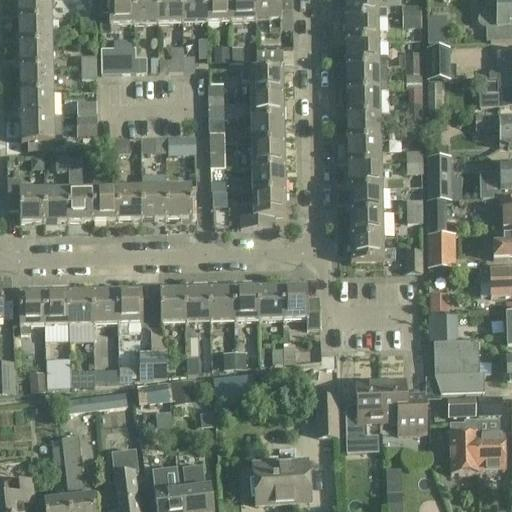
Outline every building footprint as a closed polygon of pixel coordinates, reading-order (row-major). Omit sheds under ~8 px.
[(17,0),(18,25),(51,24),(49,0),(17,0)] [(98,0),(99,18),(108,17),(108,29),(133,29),(131,0),(98,0)] [(131,0),(133,29),(158,28),(156,0),(131,0)] [(156,0),(158,28),(182,27),(181,0),(156,0)] [(181,0),(182,27),(206,27),(205,0),(181,0)] [(205,0),(206,27),(231,26),(230,0),(205,0)] [(254,0),(230,0),(231,26),(255,26),(254,0)] [(279,0),(254,0),(255,26),(268,25),(269,35),(292,35),(291,4),(279,5),(279,0)] [(343,0),(344,23),(377,22),(386,22),(385,0),(343,0)] [(511,0),(495,1),(495,2),(484,2),(485,16),(480,17),(477,20),(476,24),(478,28),(481,31),(485,32),(485,45),(511,43),(511,0)] [(419,11),(402,11),(402,21),(419,21),(419,11)] [(444,20),(427,20),(427,47),(445,47),(444,20)] [(419,21),(402,21),(403,32),(420,31),(419,21)] [(377,22),(344,23),(345,48),(378,47),(387,47),(386,22),(377,22)] [(94,35),(93,23),(79,23),(79,36),(94,35)] [(18,25),(18,48),(51,48),(51,24),(18,25)] [(378,47),(345,48),(345,72),(378,71),(386,71),(386,60),(378,60),(378,47)] [(52,72),(51,48),(18,48),(19,73),(52,72)] [(280,65),(280,50),(256,51),(256,66),(280,65)] [(242,51),(229,52),(229,67),(243,66),(242,51)] [(171,64),(159,65),(159,77),(182,76),(182,62),(182,52),(170,52),(171,64)] [(229,52),(215,52),(215,67),(229,67),(229,52)] [(450,83),(449,52),(426,52),(426,83),(450,83)] [(134,78),(134,64),(134,54),(101,55),(101,79),(134,78)] [(511,55),(497,56),(498,82),(511,81),(511,55)] [(419,59),(401,59),(401,70),(405,70),(419,69),(419,59)] [(194,61),(182,62),(182,76),(194,76),(194,68),(194,61)] [(95,62),(80,62),(81,73),(95,72),(95,62)] [(145,64),(134,64),(135,78),(145,77),(145,64)] [(419,69),(405,70),(405,79),(419,79),(420,79),(419,69)] [(378,71),(345,72),(346,96),(379,96),(387,95),(386,71),(378,71)] [(19,73),(20,98),(52,97),(52,72),(19,73)] [(95,72),(81,73),(81,83),(95,83),(95,79),(95,72)] [(249,86),(250,98),(281,97),(280,74),(249,74),(249,75),(241,75),(241,86),(249,86)] [(511,110),(511,81),(498,82),(498,97),(479,98),(479,111),(511,110)] [(222,89),(208,90),(208,99),(222,99),(222,89)] [(379,120),(379,96),(346,96),(346,121),(379,120)] [(20,98),(20,122),(53,121),(52,97),(20,98)] [(250,123),(282,123),(281,97),(250,98),(250,123)] [(222,110),(222,99),(208,99),(208,110),(222,110)] [(95,120),(95,106),(76,106),(77,121),(95,120)] [(440,118),(439,107),(427,108),(428,118),(440,118)] [(420,108),(406,108),(406,119),(420,119),(420,108)] [(420,119),(406,119),(406,130),(420,129),(420,119)] [(346,121),(347,145),(380,144),(379,120),(346,121)] [(511,121),(500,122),(500,120),(474,120),(475,135),(498,135),(499,152),(511,151),(511,121)] [(53,121),(20,122),(21,148),(53,147),(53,121)] [(96,140),(96,121),(77,121),(77,141),(96,140)] [(440,138),(440,122),(428,122),(428,138),(440,138)] [(282,146),(282,123),(250,123),(251,147),(282,146)] [(209,148),(223,148),(223,138),(209,139),(209,148)] [(154,158),(165,158),(165,143),(154,144),(154,158)] [(165,143),(165,158),(176,158),(175,143),(165,143)] [(126,144),(115,145),(116,159),(127,159),(126,144)] [(347,145),(348,170),(381,169),(380,144),(347,145)] [(105,160),(116,159),(115,145),(104,145),(105,160)] [(283,171),(282,146),(251,147),(252,172),(283,171)] [(223,159),(223,148),(209,148),(209,159),(223,159)] [(421,156),(406,157),(406,168),(421,167),(421,156)] [(427,160),(427,203),(444,203),(449,203),(449,159),(427,160)] [(67,160),(56,160),(56,161),(57,175),(67,175),(67,160)] [(78,160),(67,160),(67,175),(78,175),(78,160)] [(421,167),(406,168),(407,179),(422,178),(421,167)] [(511,167),(499,168),(499,180),(494,176),(479,176),(479,202),(511,200),(511,167)] [(381,193),(381,169),(348,170),(348,194),(381,193)] [(252,196),(284,195),(283,171),(252,172),(252,196)] [(131,191),(117,192),(118,225),(142,224),(141,180),(131,181),(131,187),(131,191)] [(141,180),(142,191),(143,225),(167,224),(166,190),(166,180),(141,180)] [(19,228),(44,227),(43,194),(20,194),(20,183),(6,184),(7,216),(19,216),(19,228)] [(211,197),(225,197),(224,187),(211,188),(211,197)] [(190,190),(166,190),(167,224),(191,223),(190,190)] [(92,192),(67,193),(69,226),(93,226),(92,192)] [(93,226),(118,225),(117,192),(92,192),(93,226)] [(67,193),(43,194),(44,227),(69,226),(67,193)] [(348,194),(349,219),(382,218),(381,193),(348,194)] [(284,221),(284,195),(252,196),(241,196),(241,208),(253,208),(253,222),(255,222),(270,221),(284,221)] [(225,208),(225,197),(211,197),(211,208),(225,208)] [(444,238),(444,203),(427,203),(428,238),(444,238)] [(501,213),(502,236),(511,235),(511,204),(499,205),(499,214),(501,213)] [(421,205),(405,205),(405,217),(422,216),(421,205)] [(422,216),(405,217),(406,228),(422,228),(422,216)] [(382,242),(382,218),(349,219),(349,243),(382,242)] [(253,222),(238,222),(238,232),(270,231),(270,221),(255,222),(253,222)] [(511,262),(511,235),(502,236),(502,247),(492,247),(493,263),(511,262)] [(383,254),(382,242),(349,243),(350,268),(383,267),(383,266),(391,265),(390,254),(383,254)] [(442,260),(441,247),(428,248),(429,272),(453,272),(453,259),(442,260)] [(421,277),(421,256),(405,256),(405,277),(421,277)] [(511,275),(507,276),(507,272),(494,272),(494,276),(480,276),(480,286),(490,286),(490,301),(507,301),(511,300),(511,275)] [(259,326),(283,325),(282,292),(258,293),(259,326)] [(306,292),(282,292),(283,325),(307,325),(306,292)] [(233,293),(209,294),(210,327),(234,326),(233,293)] [(233,293),(234,326),(259,326),(258,293),(233,293)] [(184,295),(185,327),(210,327),(209,294),(184,295)] [(141,295),(115,296),(116,329),(117,341),(128,341),(127,329),(142,328),(141,295)] [(160,328),(185,327),(184,295),(159,295),(160,328)] [(92,297),(93,329),(116,329),(115,296),(92,297)] [(68,297),(42,298),(43,331),(68,330),(68,297)] [(68,330),(93,329),(92,297),(68,297),(68,330)] [(30,331),(43,331),(42,298),(17,299),(19,339),(30,339),(30,331)] [(447,299),(430,299),(430,318),(447,317),(447,299)] [(446,320),(433,320),(434,343),(446,343),(446,320)] [(478,345),(434,347),(436,382),(441,398),(483,397),(483,378),(479,378),(478,345)] [(283,354),(271,354),(272,370),(283,370),(283,354)] [(294,354),(283,354),(283,370),(295,370),(295,369),(294,354)] [(234,357),(222,357),(223,375),(234,375),(234,357)] [(245,357),(234,357),(234,375),(241,374),(246,374),(245,357)] [(139,383),(152,383),(151,358),(138,359),(139,383)] [(165,358),(151,358),(152,383),(165,383),(165,358)] [(198,379),(197,362),(186,363),(186,379),(198,379)] [(119,387),(118,364),(112,364),(112,372),(107,372),(107,388),(113,387),(119,387)] [(0,400),(15,400),(14,367),(0,367),(0,400)] [(69,375),(69,368),(58,369),(58,393),(69,393),(69,392),(69,375)] [(92,374),(69,375),(69,392),(93,391),(92,374)] [(43,396),(43,377),(29,377),(30,397),(43,396)] [(212,383),(214,405),(255,401),(252,379),(212,383)] [(404,384),(380,385),(381,429),(397,428),(398,440),(425,438),(424,398),(405,399),(404,384)] [(191,385),(171,387),(174,407),(193,405),(191,385)] [(365,429),(381,429),(380,385),(355,386),(357,415),(344,415),(345,442),(366,441),(365,429)] [(138,411),(160,409),(158,389),(136,391),(138,411)] [(125,397),(94,401),(96,415),(127,412),(125,397)] [(66,419),(96,415),(94,401),(64,405),(66,419)] [(335,440),(334,404),(317,404),(319,441),(335,440)] [(475,404),(447,405),(448,420),(475,419),(475,404)] [(503,419),(502,405),(476,406),(477,421),(503,419)] [(170,416),(156,418),(157,434),(171,432),(170,416)] [(465,428),(448,428),(450,479),(478,478),(478,475),(477,442),(477,440),(476,425),(476,424),(465,424),(465,428)] [(498,424),(476,425),(477,440),(477,442),(478,475),(504,474),(503,440),(499,441),(498,424)] [(61,452),(63,470),(66,491),(67,502),(68,511),(93,511),(92,500),(80,501),(79,489),(84,489),(78,443),(61,444),(62,452),(61,452)] [(63,470),(61,452),(52,453),(54,471),(63,470)] [(116,511),(138,511),(134,477),(137,476),(136,465),(135,456),(110,459),(110,461),(116,511)] [(309,506),(306,466),(253,470),(256,510),(309,506)] [(202,470),(182,472),(184,495),(182,496),(183,511),(211,511),(209,493),(205,493),(202,470)] [(177,472),(152,475),(153,485),(156,511),(183,511),(182,496),(179,496),(177,472)] [(34,507),(31,484),(3,488),(4,500),(0,500),(0,511),(21,511),(21,509),(34,507)] [(401,511),(401,497),(386,497),(386,511),(401,511)] [(43,511),(68,511),(67,502),(43,505),(43,511)]
